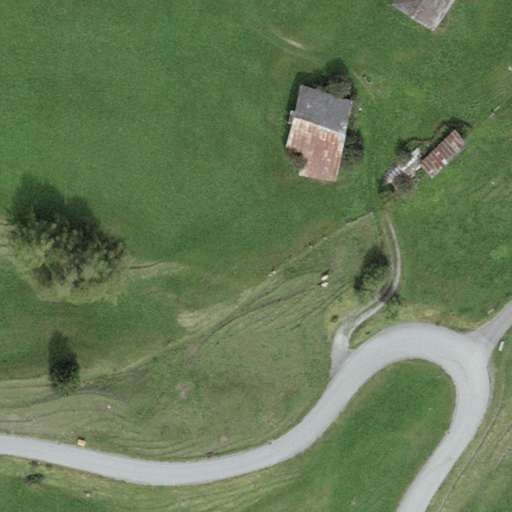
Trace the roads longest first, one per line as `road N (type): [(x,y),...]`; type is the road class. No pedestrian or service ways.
road 1 (residential): [(411,511),(463,422),(471,384),(463,360),(433,341),(400,338),(368,354),(298,439),(241,464),(152,471),(0,444)]
road 2 (track): [(351,372),(337,344),(391,277),(392,251),(366,153)]
